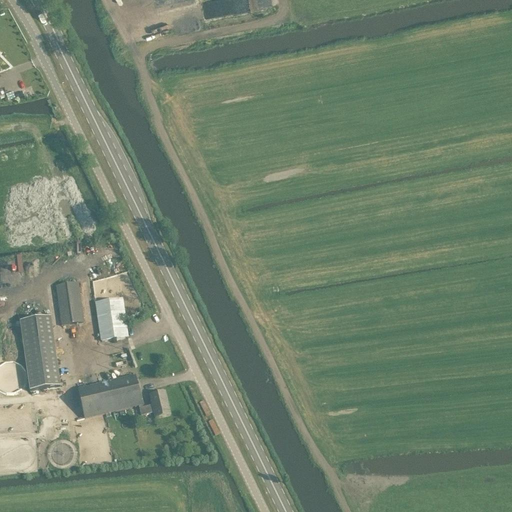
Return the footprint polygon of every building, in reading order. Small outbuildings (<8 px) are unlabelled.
[(60,325),(84,322),(78,282),(54,285),(60,325)] [(127,337),(122,298),(94,301),(100,341),(127,337)] [(50,315),(21,319),(30,388),(60,384),(50,315)] [(113,349),(117,366),(134,362),(130,345),(113,349)] [(147,394),(150,404),(142,406),(142,405),(134,374),(76,388),(83,419),(138,406),(140,415),(152,413),(153,419),(170,415),(165,391),(147,394)]
